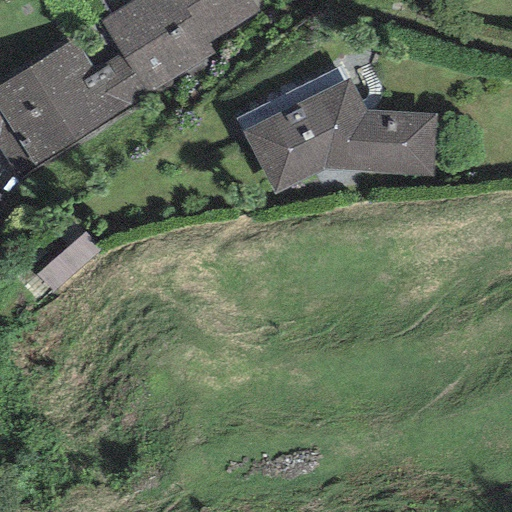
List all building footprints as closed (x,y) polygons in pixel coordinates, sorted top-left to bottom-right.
[(259,13),(250,0),(134,0),(100,21),(121,54),(147,96),(213,54),(207,45),(259,13)] [(147,96),(121,54),(94,71),(73,39),(0,84),(0,152),(18,180),(149,98),(147,96)] [(348,80),(240,132),(275,194),(324,169),(434,177),(435,115),(366,112),(348,80)] [(0,215),(9,203),(0,196),(0,215)] [(99,250),(84,233),(36,276),(52,293),(99,250)]
